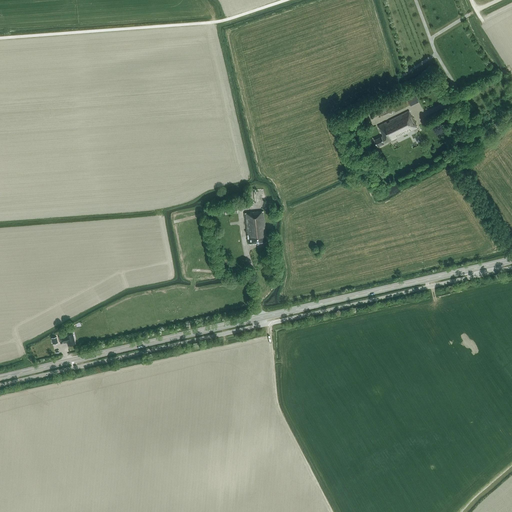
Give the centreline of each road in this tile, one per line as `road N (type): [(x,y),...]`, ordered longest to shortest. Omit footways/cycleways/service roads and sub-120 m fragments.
road 1 (secondary): [(0,378),(511,260)]
road 2 (track): [(0,38),(218,21),(286,0)]
